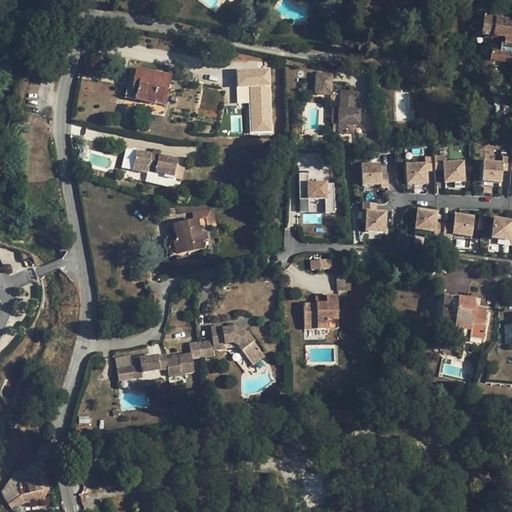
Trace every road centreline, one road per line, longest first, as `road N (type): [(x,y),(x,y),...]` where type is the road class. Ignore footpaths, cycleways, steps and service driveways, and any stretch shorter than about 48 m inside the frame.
road 1 (residential): [(511,262),(341,250),(180,276),(157,326),(83,348)]
road 2 (residential): [(83,348),(88,296),(62,102),(94,11)]
road 3 (residential): [(404,64),(240,44),(94,11)]
road 4 (residential): [(74,511),(62,432),(83,348)]
